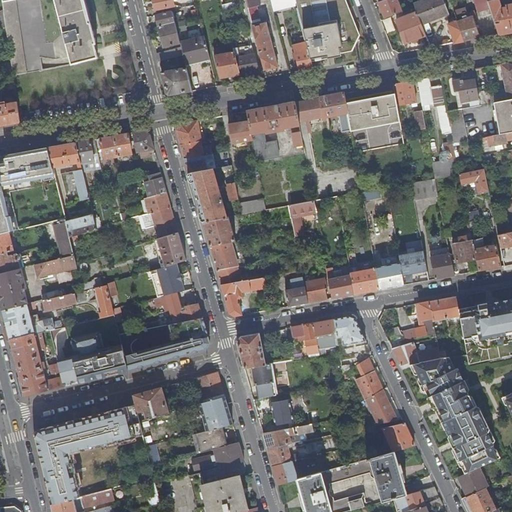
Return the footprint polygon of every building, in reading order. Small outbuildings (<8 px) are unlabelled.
[(2,0),(3,5),(4,10),(6,25),(9,44),(12,63),(13,75),(27,73),(16,0),(55,0),(72,64),(98,58),(95,44),(96,44),(90,23),(89,23),(83,0),(2,0)] [(172,0),(152,0),(155,10),(174,6),(172,0)] [(246,0),(251,18),(258,16),(255,6),(260,5),(259,0),(246,0)] [(270,0),(273,12),(295,6),(293,0),(270,0)] [(358,35),(344,0),(295,0),(305,36),(311,59),(351,49),(358,35)] [(396,0),(384,0),(378,2),(385,19),(401,12),(396,0)] [(425,0),(414,4),(417,13),(422,24),(447,14),(441,0),(425,0)] [(475,0),(479,11),(490,8),(487,0),(475,0)] [(511,32),(511,4),(506,6),(506,8),(500,9),(497,0),(487,0),(490,8),(499,35),(511,32)] [(156,15),(159,26),(175,23),(175,22),(173,11),(156,15)] [(405,43),(426,35),(422,24),(417,13),(396,21),(405,43)] [(464,41),(480,38),(473,17),(475,15),(474,13),(462,17),(463,20),(457,22),(464,41)] [(257,44),(264,70),(278,66),(267,22),(253,26),(254,31),(257,44)] [(454,43),(464,41),(457,22),(448,25),(454,43)] [(180,43),(175,23),(159,26),(164,47),(180,43)] [(302,71),(314,69),(311,59),(305,36),(301,37),(303,45),(304,50),(295,53),(294,53),(299,71),(302,71)] [(185,64),(210,58),(204,37),(180,43),(181,48),(183,55),(185,63),(185,64)] [(157,54),(159,62),(178,57),(183,55),(181,48),(157,54)] [(234,52),(240,74),(259,71),(254,52),(251,53),(251,54),(244,56),(239,56),(237,48),(233,49),(234,52)] [(220,78),(240,74),(234,52),(214,56),(220,78)] [(511,64),(507,62),(500,64),(510,86),(511,90),(511,64)] [(170,95),(192,91),(186,68),(161,73),(163,77),(167,93),(170,95)] [(427,77),(417,79),(422,105),(432,103),(429,88),(427,77)] [(478,93),(475,77),(452,81),(454,92),(459,91),(460,101),(479,97),(478,93)] [(403,81),(393,83),(397,106),(416,102),(412,80),(403,81)] [(355,90),(344,93),(348,112),(354,149),(355,152),(404,143),(397,106),(393,83),(377,86),(355,90)] [(443,86),(429,88),(432,103),(433,107),(439,105),(446,104),(443,86)] [(511,90),(510,86),(478,93),(479,97),(481,105),(494,102),(511,98),(511,90)] [(332,95),(320,97),(323,117),(324,120),(326,120),(327,127),(333,126),(332,118),(326,119),(326,116),(348,112),(344,93),(332,95)] [(301,101),(295,102),(299,122),(323,117),(320,97),(301,101)] [(511,98),(494,102),(495,109),(493,109),(498,135),(511,132),(511,98)] [(0,126),(9,124),(20,122),(17,101),(6,104),(5,101),(0,102),(0,126)] [(260,109),(247,111),(248,116),(253,140),(257,162),(280,157),(276,140),(266,142),(265,134),(264,135),(264,132),(266,131),(266,133),(286,129),(285,128),(299,125),(299,122),(295,102),(260,109)] [(448,111),(446,104),(439,105),(440,108),(438,108),(442,128),(451,127),(448,111)] [(448,111),(451,127),(454,142),(454,143),(467,140),(461,108),(448,111)] [(426,128),(422,109),(415,111),(418,129),(426,128)] [(253,140),(248,116),(246,117),(247,120),(234,122),(233,121),(230,121),(229,123),(228,124),(232,143),(253,140)] [(201,140),(197,120),(180,123),(176,129),(180,144),(201,140)] [(148,151),(154,150),(150,134),(143,130),(133,132),(137,153),(140,152),(141,158),(149,156),(148,151)] [(303,145),(300,131),(292,132),(295,147),(303,145)] [(511,132),(498,135),(493,136),(494,145),(492,146),(493,150),(503,149),(503,147),(505,147),(504,144),(507,143),(507,141),(511,139),(511,132)] [(114,136),(117,156),(132,153),(128,133),(114,136)] [(104,159),(117,156),(114,136),(102,138),(100,138),(104,159)] [(98,154),(95,139),(86,141),(75,143),(80,162),(80,163),(94,160),(93,155),(98,154)] [(201,140),(180,144),(183,155),(184,158),(205,154),(205,159),(186,163),(188,173),(213,168),(216,167),(211,144),(202,146),(201,140)] [(454,143),(454,142),(445,144),(448,161),(457,159),(454,143)] [(80,162),(75,143),(50,147),(48,148),(53,168),(75,164),(80,163),(80,162)] [(53,168),(48,148),(0,156),(0,234),(9,232),(12,231),(0,182),(54,172),(53,168)] [(205,154),(184,158),(186,163),(205,159),(205,154)] [(432,164),(435,178),(460,173),(457,159),(448,161),(432,164)] [(89,198),(80,163),(75,164),(77,169),(73,170),(80,201),(89,198)] [(226,217),(213,168),(188,173),(192,184),(203,222),(226,217)] [(489,191),(484,169),(460,173),(462,183),(475,180),(477,193),(489,191)] [(148,198),(166,192),(165,188),(164,183),(162,176),(160,177),(158,173),(148,175),(148,178),(144,179),(144,182),(148,198)] [(435,178),(411,182),(415,200),(438,196),(435,178)] [(239,199),(236,183),(227,184),(230,200),(239,199)] [(377,189),(362,192),(364,201),(379,199),(377,189)] [(169,202),(166,192),(148,198),(144,199),(148,211),(145,212),(146,214),(170,207),(169,202)] [(267,209),(264,197),(239,202),(242,214),(244,214),(267,209)] [(316,213),(314,201),(289,205),(294,230),(294,233),(302,231),(301,223),(299,223),(298,216),(316,213)] [(158,239),(178,232),(176,226),(170,207),(146,214),(142,215),(146,229),(155,226),(158,239)] [(467,210),(469,221),(481,219),(479,208),(467,210)] [(66,224),(70,237),(97,229),(93,214),(66,222),(66,224)] [(229,217),(226,217),(203,222),(207,236),(210,246),(231,242),(236,241),(229,217)] [(53,259),(74,254),(70,237),(66,224),(66,222),(65,218),(54,221),(62,253),(52,256),(53,259)] [(477,259),(474,244),(470,225),(455,228),(456,235),(466,233),(467,235),(459,237),(460,242),(453,243),(457,263),(464,261),(465,266),(470,265),(470,260),(477,259)] [(256,237),(265,235),(263,229),(255,230),(256,237)] [(0,253),(7,252),(13,250),(9,232),(0,234),(0,253)] [(176,263),(185,260),(182,247),(178,232),(158,239),(157,239),(165,266),(176,263)] [(511,232),(498,235),(501,247),(511,245),(511,232)] [(424,250),(422,240),(414,241),(405,243),(407,253),(424,250)] [(217,270),(237,266),(237,263),(240,262),(240,259),(237,260),(231,242),(210,246),(214,259),(217,270)] [(491,269),(502,267),(497,245),(479,248),(478,243),(474,244),(477,259),(479,271),(491,269)] [(403,276),(427,271),(424,250),(407,253),(399,255),(401,263),(403,276)] [(0,273),(21,268),(17,253),(8,256),(7,252),(0,253),(0,273)] [(444,277),(454,276),(450,253),(431,257),(435,279),(444,277)] [(77,267),(77,264),(75,256),(74,254),(53,259),(35,264),(38,277),(77,267)] [(86,269),(84,262),(77,264),(77,267),(78,268),(78,271),(86,269)] [(157,268),(158,272),(160,279),(153,281),(157,298),(165,296),(176,293),(184,291),(176,263),(165,266),(157,268)] [(391,287),(405,285),(403,276),(401,263),(376,268),(379,289),(391,287)] [(242,281),(237,266),(217,270),(219,278),(221,286),(242,281)] [(0,298),(3,311),(27,305),(22,283),(24,282),(21,268),(0,273),(0,298)] [(376,268),(351,272),(350,272),(351,275),(354,294),(366,292),(379,289),(376,268)] [(303,278),(303,277),(301,270),(290,272),(291,280),(303,278)] [(153,281),(160,279),(158,272),(151,274),(153,281)] [(344,296),(354,294),(351,275),(337,277),(336,273),(328,274),(332,298),(344,296)] [(318,301),(327,299),(325,287),(327,287),(325,278),(314,280),(313,275),(303,277),(303,278),(308,303),(318,301)] [(265,277),(242,281),(221,286),(225,300),(229,313),(234,317),(242,315),(239,299),(244,298),(243,293),(267,288),(265,277)] [(94,279),(96,287),(103,286),(101,278),(94,279)] [(289,306),(308,303),(303,278),(291,280),(292,288),(286,289),(289,306)] [(84,291),(93,288),(91,282),(82,284),(84,291)] [(107,285),(110,298),(117,296),(114,282),(106,284),(107,285)] [(110,310),(111,315),(114,314),(113,309),(110,298),(107,285),(103,286),(96,287),(102,312),(110,310)] [(48,299),(59,297),(58,291),(57,290),(47,292),(48,299)] [(48,299),(43,301),(45,310),(78,302),(77,302),(83,300),(81,291),(62,296),(59,297),(48,299)] [(180,322),(202,317),(198,303),(185,306),(184,302),(179,304),(176,293),(165,296),(157,298),(154,298),(156,307),(163,305),(164,307),(168,306),(173,323),(180,322)] [(443,299),(429,301),(435,328),(438,327),(437,321),(459,316),(458,309),(456,296),(443,299)] [(511,298),(495,302),(503,346),(508,345),(507,341),(511,340),(511,298)] [(421,318),(418,319),(420,327),(415,328),(417,337),(430,334),(436,333),(435,328),(429,301),(419,303),(421,318)] [(495,302),(477,305),(485,349),(503,346),(495,302)] [(9,332),(11,340),(40,333),(62,327),(60,320),(53,322),(52,319),(38,322),(38,325),(33,326),(28,305),(27,305),(3,311),(8,328),(9,332)] [(458,309),(459,316),(465,343),(475,341),(476,345),(478,347),(480,348),(483,349),(485,349),(477,305),(458,309)] [(343,345),(365,340),(355,318),(347,316),(340,317),(333,319),(335,333),(336,337),(336,338),(341,337),(343,345)] [(202,317),(180,322),(173,323),(177,336),(123,351),(128,370),(188,354),(206,349),(209,342),(207,334),(202,317)] [(335,333),(333,319),(323,320),(313,322),(318,349),(335,346),(333,333),(335,333)] [(318,349),(313,322),(300,325),(291,326),(293,336),(298,336),(298,339),(305,338),(308,354),(313,353),(314,355),(319,355),(318,352),(318,349)] [(287,336),(285,327),(277,329),(279,337),(287,336)] [(398,327),(390,329),(394,339),(402,337),(400,332),(398,327)] [(417,337),(415,328),(400,332),(402,337),(404,341),(417,337)] [(58,365),(64,387),(128,370),(123,351),(121,344),(102,349),(98,332),(72,339),(77,355),(57,360),(58,365)] [(265,364),(259,332),(240,336),(237,342),(239,352),(244,368),(251,366),(260,365),(265,364)] [(25,396),(64,387),(58,365),(49,367),(40,333),(11,340),(17,364),(25,396)] [(414,342),(392,349),(400,366),(414,364),(441,358),(436,333),(430,334),(432,348),(417,352),(414,342)] [(292,359),(302,357),(300,351),(296,352),(294,343),(288,344),(292,359)] [(374,372),(379,369),(378,368),(372,355),(357,363),(363,377),(356,380),(365,399),(366,398),(382,389),(374,372)] [(441,358),(414,364),(429,397),(434,407),(441,423),(446,421),(449,428),(447,429),(451,437),(453,441),(456,439),(459,445),(455,447),(456,448),(463,464),(467,473),(479,467),(496,460),(490,446),(492,445),(481,421),(474,406),(472,407),(465,392),(461,382),(455,369),(452,370),(449,363),(447,364),(446,358),(441,359),(441,358)] [(269,363),(265,364),(260,365),(251,366),(255,385),(257,385),(258,393),(273,390),(271,382),(272,382),(269,363)] [(457,368),(455,369),(461,382),(463,381),(457,368)] [(217,372),(196,378),(202,403),(225,396),(217,372)] [(133,395),(135,404),(136,404),(138,413),(142,412),(141,410),(144,409),(147,419),(169,413),(161,387),(155,389),(133,395)] [(378,424),(397,420),(387,398),(383,389),(382,389),(366,398),(378,424)] [(202,403),(199,404),(206,431),(212,429),(222,427),(233,424),(229,411),(228,408),(225,396),(202,403)] [(292,411),(290,399),(271,403),(275,425),(294,421),(293,418),(295,418),(295,413),(297,413),(297,411),(292,411)] [(138,413),(136,404),(135,404),(62,422),(62,424),(38,430),(34,436),(51,505),(80,497),(69,454),(143,435),(138,413)] [(394,451),(414,445),(410,435),(404,423),(382,428),(393,451),(394,451)] [(313,431),(312,424),(263,433),(265,441),(267,448),(283,445),(287,444),(304,440),(307,439),(305,432),(313,431)] [(212,429),(206,431),(196,433),(201,452),(214,449),(227,445),(222,427),(212,429)] [(453,449),(456,448),(455,447),(459,445),(456,439),(453,441),(451,437),(449,440),(452,445),(453,449)] [(218,467),(243,461),(243,459),(241,453),(238,443),(227,445),(214,449),(215,454),(192,460),(194,470),(217,464),(218,467)] [(154,444),(146,447),(148,454),(151,464),(159,462),(154,444)] [(272,466),(292,461),(287,444),(283,445),(267,448),(270,458),(270,459),(272,466)] [(393,498),(406,494),(394,451),(393,451),(345,465),(303,477),(297,479),(306,511),(344,511),(361,507),(364,507),(360,493),(328,502),(324,485),(374,471),(383,501),(393,498)] [(297,477),(292,461),(272,466),(275,478),(277,484),(297,479),(297,477)] [(461,481),(468,496),(486,488),(488,487),(479,467),(467,473),(465,474),(459,477),(461,481)] [(239,511),(247,510),(238,474),(205,483),(202,471),(190,474),(199,511),(239,511)] [(424,498),(437,494),(437,493),(436,491),(434,486),(421,490),(424,498)] [(468,511),(489,511),(496,509),(486,488),(468,496),(462,499),(468,511)] [(80,497),(51,505),(52,511),(112,511),(112,507),(92,511),(77,511),(76,507),(78,507),(78,506),(81,505),(82,508),(114,500),(112,489),(111,489),(80,497)] [(432,508),(442,504),(439,497),(429,502),(428,500),(423,502),(418,491),(406,494),(393,498),(398,511),(401,511),(404,511),(407,511),(415,507),(424,503),(424,504),(428,502),(430,507),(432,508)] [(150,497),(152,506),(161,504),(159,495),(150,497)] [(427,511),(424,504),(424,503),(415,507),(407,511),(404,511),(427,511)]
